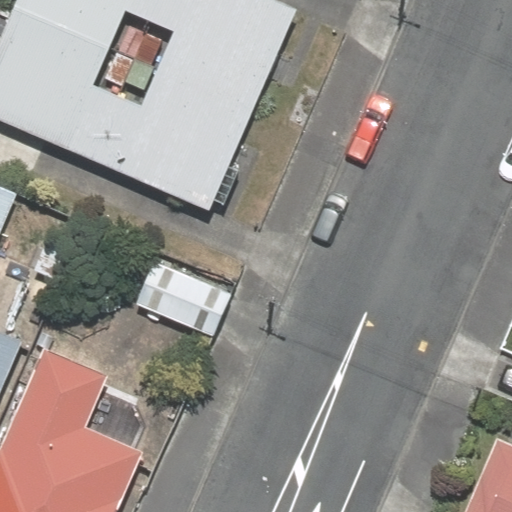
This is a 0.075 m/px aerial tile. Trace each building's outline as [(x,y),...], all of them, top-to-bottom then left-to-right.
[(295,0),(17,0),(0,43),(0,124),(220,211),(302,3),(295,0)] [(0,233),(19,187),(0,179),(0,233)] [(194,275),(135,252),(112,310),(209,349),(233,290),(194,275)] [(0,426),(34,341),(0,327),(0,426)] [(0,426),(0,511),(118,511),(165,393),(34,341),(0,426)] [(511,511),(511,442),(496,436),(463,511),(511,511)]
